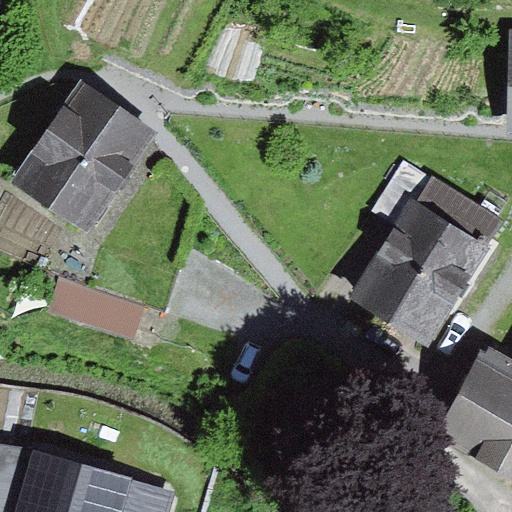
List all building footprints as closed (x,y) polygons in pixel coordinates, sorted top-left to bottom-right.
[(149,133),(84,90),(21,183),(86,226),(149,133)] [(396,227),(428,174),(404,159),(371,212),(396,227)] [(504,220),(428,174),(396,227),(353,298),(429,344),(504,220)] [(109,233),(92,286),(147,304),(169,311),(186,257),(109,233)] [(45,310),(135,340),(147,304),(92,286),(57,275),(45,310)] [(511,352),(488,339),(436,432),(511,474),(511,352)] [(0,511),(161,511),(166,495),(6,450),(0,449),(0,511)]
